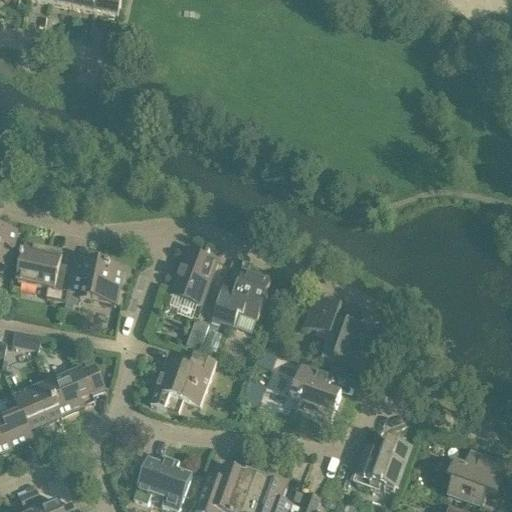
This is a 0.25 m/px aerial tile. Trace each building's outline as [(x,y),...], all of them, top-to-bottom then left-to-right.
[(50,9),(52,0),(29,0),(29,4),(50,9)] [(73,13),(75,0),(52,0),(50,9),(73,13)] [(95,18),(98,0),(75,0),(73,13),(95,18)] [(122,0),(98,0),(95,18),(118,22),(122,0)] [(0,279),(3,280),(4,273),(9,273),(16,237),(0,233),(0,279)] [(64,307),(70,277),(71,273),(58,270),(61,259),(24,251),(17,288),(48,294),(46,303),(64,307)] [(218,266),(185,254),(168,299),(201,311),(218,266)] [(84,280),(70,277),(64,307),(78,310),(80,303),(116,311),(123,274),(87,266),(84,280)] [(257,324),(270,285),(242,275),(234,298),(222,294),(212,323),(233,330),(237,318),(257,324)] [(356,371),(369,336),(347,328),(346,331),(334,327),(340,311),(314,302),(304,331),(329,340),(321,361),(334,366),(335,363),(356,371)] [(186,351),(199,356),(208,330),(195,325),(186,351)] [(15,337),(12,350),(38,356),(41,343),(15,337)] [(150,410),(178,420),(183,407),(200,413),(216,368),(193,360),(189,373),(166,365),(150,410)] [(296,417),(298,418),(329,429),(340,398),(327,394),(332,381),(301,371),(290,401),(300,405),(296,417)] [(79,374),(45,388),(60,423),(94,408),(91,401),(103,395),(93,372),(81,377),(79,374)] [(247,403),(261,406),(266,388),(251,385),(247,403)] [(60,423),(45,388),(13,402),(17,412),(28,436),(60,423)] [(28,436),(17,412),(0,419),(0,460),(32,446),(28,436)] [(365,452),(356,479),(353,487),(375,495),(378,488),(397,495),(412,454),(386,445),(382,458),(365,452)] [(498,500),(508,472),(470,458),(464,473),(453,469),(447,487),(452,489),(447,503),(472,511),(480,511),(484,501),(487,502),(489,497),(498,500)] [(148,465),(133,505),(148,510),(151,499),(164,504),(161,511),(179,511),(191,480),(176,475),(178,467),(164,462),(161,469),(148,465)] [(242,511),(254,481),(223,470),(219,483),(207,479),(195,511),(242,511)] [(285,492),(254,481),(242,511),(290,511),(291,510),(280,505),(285,492)] [(36,495),(26,499),(31,511),(72,511),(71,509),(63,511),(60,511),(58,506),(43,511),(36,495)] [(31,511),(26,499),(19,502),(22,511),(31,511)] [(305,499),(300,511),(315,511),(318,504),(305,499)]
